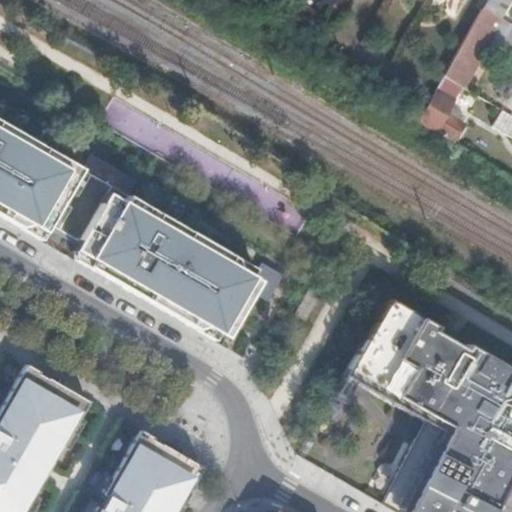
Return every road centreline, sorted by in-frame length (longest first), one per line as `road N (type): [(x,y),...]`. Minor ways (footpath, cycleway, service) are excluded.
road 1 (residential): [(238,464),(242,422),(216,380),(0,254)]
road 2 (residential): [(121,406),(3,338)]
road 3 (residential): [(234,471),(121,406)]
road 4 (residential): [(121,406),(59,511)]
